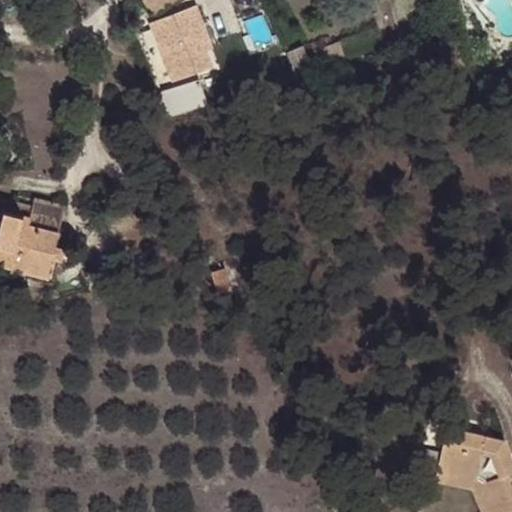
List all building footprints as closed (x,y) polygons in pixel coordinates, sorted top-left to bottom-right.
[(141,0),(150,15),(176,0),(141,0)] [(196,6),(190,8),(206,51),(212,49),(196,6)] [(151,23),(172,82),(212,68),(206,51),(190,8),(151,23)] [(199,81),(159,93),(166,117),(206,105),(199,81)] [(50,259),(54,245),(63,206),(32,198),(29,206),(0,199),(0,263),(46,275),(50,259)] [(63,248),(54,245),(50,259),(56,260),(60,260),(63,248)] [(56,260),(50,259),(46,275),(0,263),(0,278),(25,285),(26,278),(51,284),(56,260)] [(231,288),(224,267),(210,272),(217,293),(231,288)] [(511,464),(503,439),(444,428),(436,472),(479,481),(490,511),(509,511),(511,511),(511,464)] [(490,511),(479,481),(436,472),(434,483),(471,489),(479,511),(490,511)]
